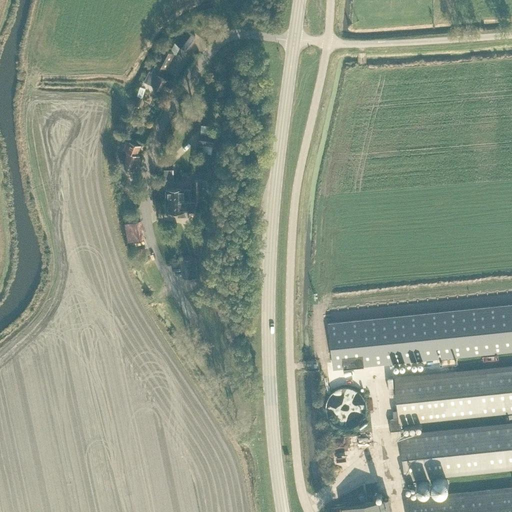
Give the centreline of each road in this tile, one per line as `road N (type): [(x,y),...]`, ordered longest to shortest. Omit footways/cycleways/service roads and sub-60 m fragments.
road 1 (unclassified): [(310,511),(299,479),(291,380),(290,251),(328,42)]
road 2 (primary): [(282,511),(271,428),(271,266),(293,39)]
road 3 (residential): [(293,39),(224,37),(159,131),(148,162),(146,219),(159,262),(191,315)]
road 4 (unclassified): [(328,42),(511,34)]
